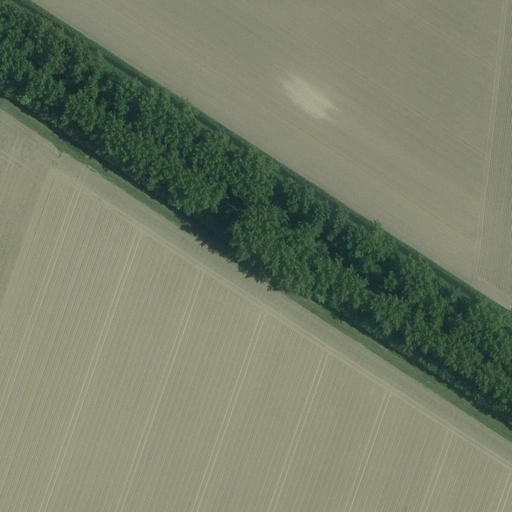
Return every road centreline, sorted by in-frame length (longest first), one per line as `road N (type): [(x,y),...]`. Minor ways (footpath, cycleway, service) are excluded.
road 1 (track): [(511,374),(0,41)]
road 2 (track): [(59,145),(511,438)]
